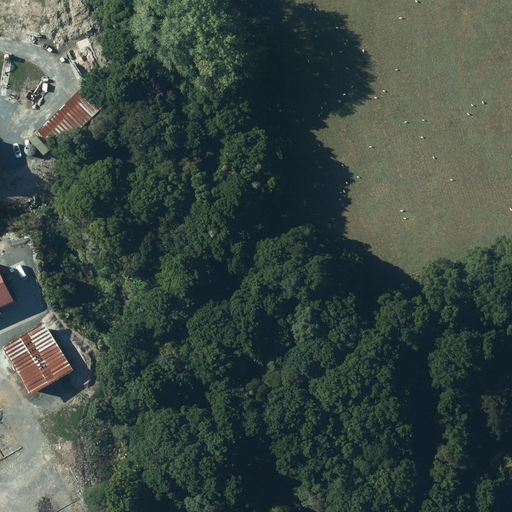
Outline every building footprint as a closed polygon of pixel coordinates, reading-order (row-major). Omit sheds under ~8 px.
[(95,76),(40,135),(61,155),(116,95),(95,76)] [(0,264),(0,307),(18,300),(3,264),(0,264)] [(48,323),(8,348),(36,394),(77,368),(48,323)] [(0,407),(0,458),(22,445),(0,407)] [(101,511),(90,493),(60,511),(101,511)]
